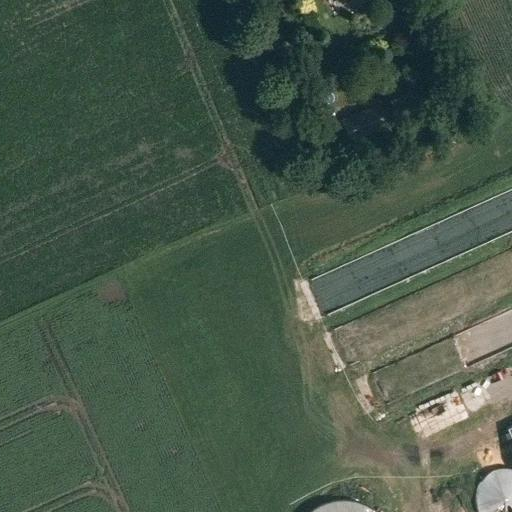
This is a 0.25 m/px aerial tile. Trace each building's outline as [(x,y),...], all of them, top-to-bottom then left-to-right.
[(379,109),(340,127),(341,129),(330,134),(337,150),(349,144),(352,150),(390,133),(379,109)] [(511,319),(447,348),(457,370),(511,345),(511,319)] [(417,358),(393,370),(410,404),(428,394),(422,382),(428,379),(417,358)] [(382,412),(403,403),(389,372),(368,381),(382,412)] [(511,379),(404,425),(415,450),(511,409),(511,379)]
